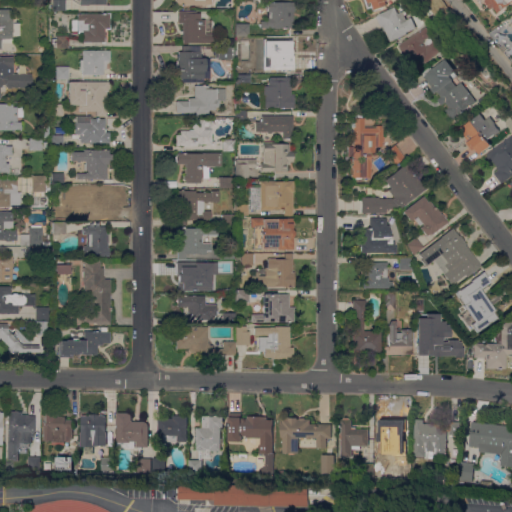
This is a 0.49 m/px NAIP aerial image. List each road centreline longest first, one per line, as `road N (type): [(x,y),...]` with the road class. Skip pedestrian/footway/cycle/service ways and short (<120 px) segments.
road 1 (residential): [(511,393),(0,380)]
road 2 (residential): [(144,379),(140,0)]
road 3 (residential): [(326,385),(328,22)]
road 4 (residential): [(511,254),(328,22),(326,0)]
